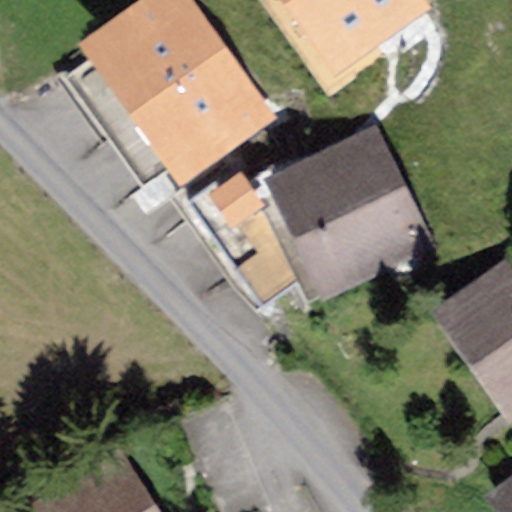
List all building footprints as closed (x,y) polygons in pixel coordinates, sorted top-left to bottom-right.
[(257,112),(176,0),(170,0),(102,49),(99,46),(71,66),(120,135),(124,132),(158,180),(182,162),(184,164),(257,112)] [(415,0),(298,0),(338,55),(415,0)] [(370,148),(290,187),(334,277),(414,238),(370,148)] [(258,312),(301,282),(289,258),(251,179),(237,184),(221,162),(176,193),(206,235),(201,239),(234,285),(258,312)] [(511,287),(508,282),(458,317),(511,394),(511,287)] [(138,511),(114,472),(59,505),(63,511),(138,511)]
